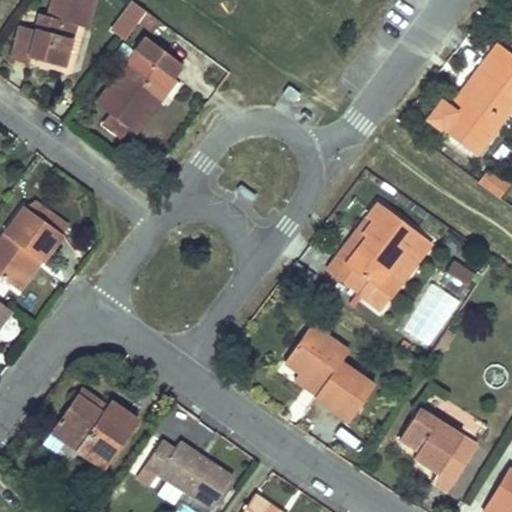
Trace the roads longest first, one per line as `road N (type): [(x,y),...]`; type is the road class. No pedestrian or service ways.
road 1 (residential): [(385,511),(180,377)]
road 2 (residential): [(305,149),(359,121),(453,0)]
road 3 (residential): [(155,228),(0,110)]
road 4 (residential): [(305,149),(275,125),(236,130),(181,193)]
road 5 (residential): [(180,377),(265,255)]
